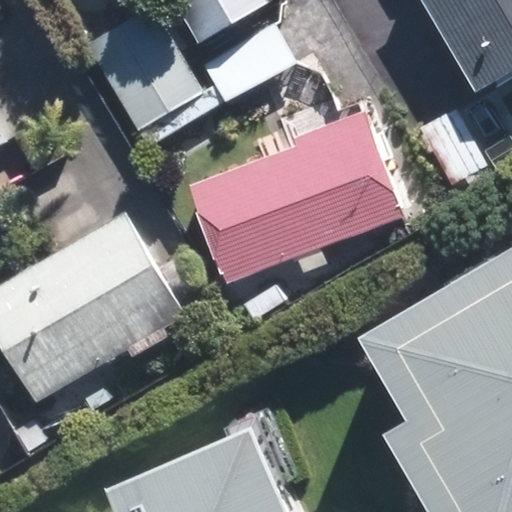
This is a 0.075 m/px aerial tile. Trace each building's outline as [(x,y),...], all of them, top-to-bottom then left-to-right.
[(0,0),(0,143),(35,122),(26,108),(30,106),(0,53),(0,39),(4,37),(0,29),(0,2),(4,0),(0,0)] [(260,0),(153,0),(181,46),(260,0)] [(511,71),(511,0),(433,0),(485,87),(511,71)] [(306,53),(287,14),(215,49),(234,88),(306,53)] [(464,92),(422,118),(461,183),(503,158),(464,92)] [(394,103),(207,171),(242,267),(429,199),(394,103)] [(204,295),(143,200),(0,290),(0,296),(58,387),(204,295)] [(511,247),(345,324),(431,511),(479,511),(511,497),(511,247)] [(366,511),(309,379),(156,443),(172,479),(93,511),(366,511)]
